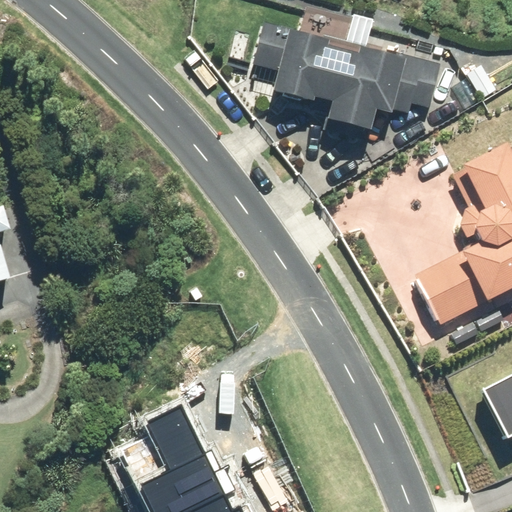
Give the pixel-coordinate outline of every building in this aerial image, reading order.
[(262,74),(256,101),(295,111),(297,107),(315,112),(310,130),(315,131),(313,135),(352,145),(358,120),(374,123),(380,102),(419,112),(430,70),(387,58),(385,68),(342,57),(341,63),(312,55),(313,50),(277,43),(284,36),(254,28),(244,69),(262,74)] [(511,289),(511,193),(510,195),(489,152),(446,174),(448,179),(443,181),(459,213),(453,217),(449,231),(460,253),(404,282),(429,331),(511,289)] [(0,280),(18,275),(5,230),(20,225),(13,202),(0,205),(0,280)] [(511,369),(463,391),(491,454),(511,445),(511,369)] [(148,431),(117,446),(148,511),(240,511),(185,394),(141,415),(148,431)]
